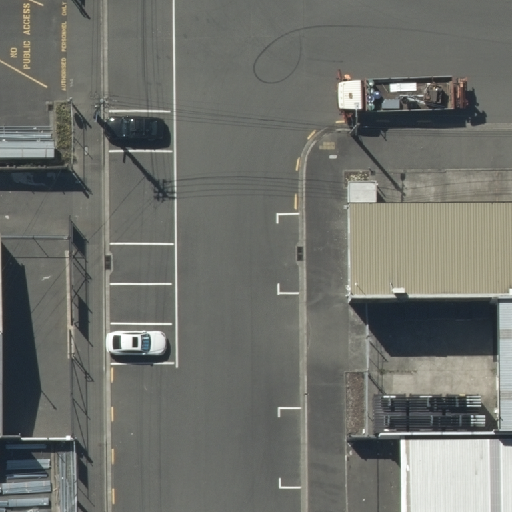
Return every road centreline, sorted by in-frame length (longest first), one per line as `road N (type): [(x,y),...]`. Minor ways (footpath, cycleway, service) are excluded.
road 1 (residential): [(229,511),(228,38)]
road 2 (residential): [(511,37),(228,38)]
